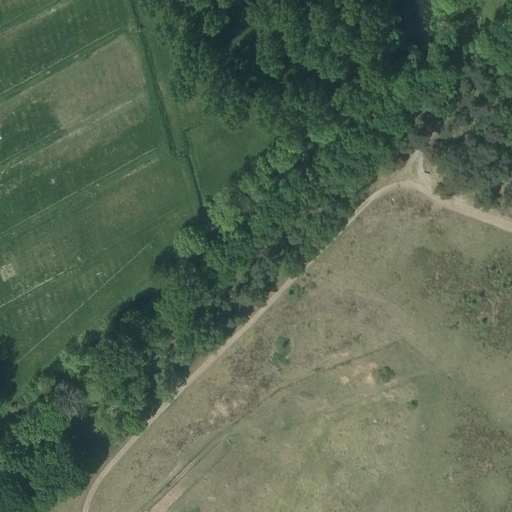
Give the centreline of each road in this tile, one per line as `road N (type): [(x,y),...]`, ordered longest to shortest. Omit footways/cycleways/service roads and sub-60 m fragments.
road 1 (track): [(396,185),(375,194),(188,381),(97,477),(78,511)]
road 2 (track): [(396,185),(511,23)]
road 3 (track): [(511,228),(396,185)]
